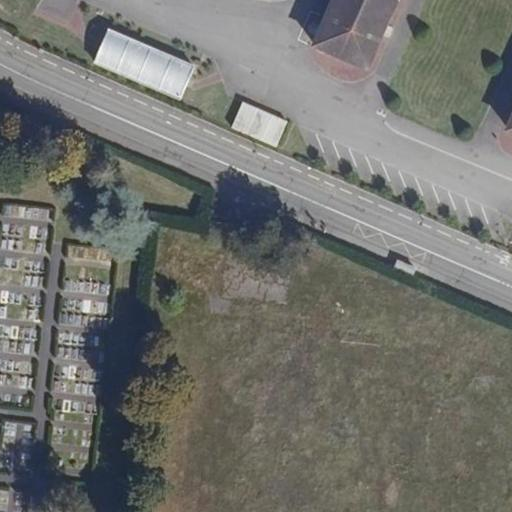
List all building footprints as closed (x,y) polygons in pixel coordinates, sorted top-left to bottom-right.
[(397,0),(511,0),(511,118),(508,129),(511,130),(511,0),(334,0),(315,45),(367,68),(397,0)] [(194,68),(108,31),(95,61),(181,98),(194,68)] [(283,55),(266,47),(256,67),(274,75),(283,55)] [(288,122),(243,102),(231,127),(277,147),(288,122)] [(308,143),(291,135),(287,144),(304,152),(308,143)] [(6,204),(0,254),(0,317),(33,321),(36,298),(28,297),(36,238),(14,236),(16,220),(42,224),(44,209),(6,204)]
